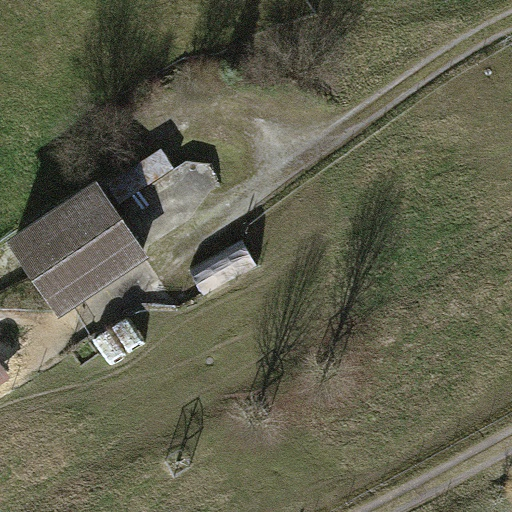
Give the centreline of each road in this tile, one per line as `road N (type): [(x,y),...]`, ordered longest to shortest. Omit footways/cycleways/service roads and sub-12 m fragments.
road 1 (track): [(511,24),(463,47),(308,152),(172,259)]
road 2 (track): [(511,437),(368,511)]
